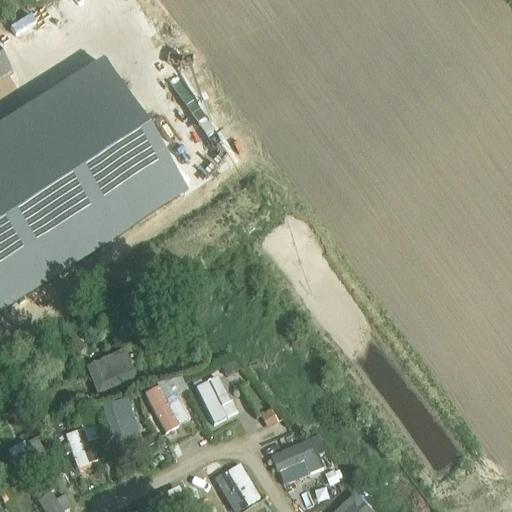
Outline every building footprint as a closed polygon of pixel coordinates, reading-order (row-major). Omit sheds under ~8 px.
[(0,55),(0,80),(12,73),(0,55)] [(103,64),(0,127),(0,310),(185,195),(103,64)] [(126,350),(86,367),(99,396),(139,379),(126,350)] [(221,376),(196,387),(213,426),(237,415),(221,376)] [(145,394),(165,434),(191,421),(179,394),(166,400),(159,387),(145,394)] [(102,408),(116,453),(144,444),(130,400),(102,408)] [(80,472),(100,464),(92,442),(101,438),(96,423),(65,434),(80,472)] [(38,437),(8,451),(13,463),(0,468),(0,470),(5,482),(50,461),(38,437)] [(272,453),(279,484),(323,473),(319,456),(326,454),(323,440),(272,453)] [(247,507),(261,498),(241,464),(227,472),(247,507)] [(220,482),(209,486),(218,508),(229,503),(220,482)] [(147,502),(150,511),(179,511),(188,508),(180,488),(147,502)] [(65,492),(43,503),(47,511),(71,511),(74,511),(65,492)] [(337,511),(374,511),(357,494),(337,511)]
